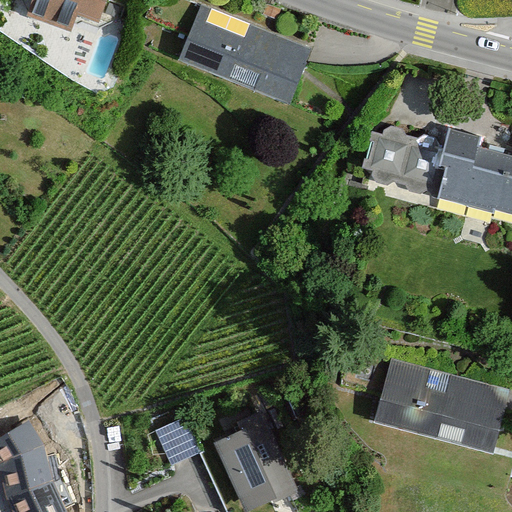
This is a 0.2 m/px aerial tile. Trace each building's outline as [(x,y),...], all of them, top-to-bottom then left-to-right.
[(26,0),(28,1),(22,19),(69,35),(75,17),(98,25),(106,0),(26,0)] [(314,49),(202,4),(178,62),(291,107),(314,49)] [(442,156),(378,140),(370,173),(437,189),(435,198),(511,217),(511,158),(505,156),(508,145),(449,131),(442,156)] [(510,387),(392,358),(375,425),(493,454),(510,387)] [(234,435),(215,443),(245,511),(249,511),(300,489),(264,409),(229,425),(234,435)] [(156,428),(171,464),(209,448),(220,475),(215,478),(222,495),(229,492),(195,412),(156,428)] [(29,421),(0,438),(0,462),(45,446),(29,421)] [(45,446),(0,462),(0,472),(6,498),(53,481),(45,446)] [(67,511),(53,481),(6,498),(13,511),(67,511)]
